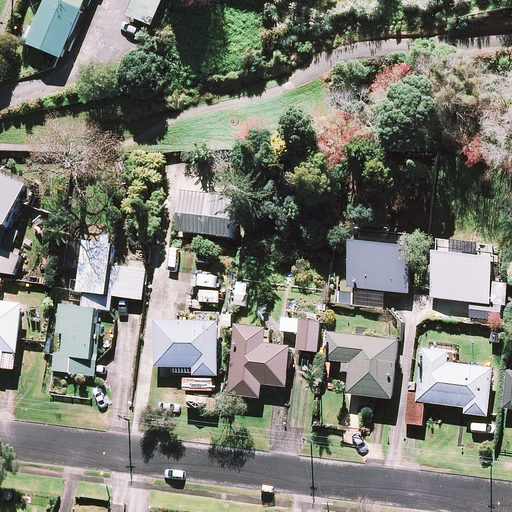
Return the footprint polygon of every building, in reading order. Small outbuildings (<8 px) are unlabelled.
[(45,0),(27,45),(61,59),(86,0),(45,0)] [(163,0),(135,0),(128,17),(152,27),(163,0)] [(0,250),(13,256),(20,241),(7,236),(20,203),(29,207),(37,189),(0,174),(0,250)] [(237,200),(182,194),(178,233),(233,238),(237,200)] [(58,305),(55,334),(65,335),(63,354),(53,353),(51,373),(98,378),(100,361),(112,362),(116,319),(98,317),(99,311),(112,312),(114,298),(144,301),(148,261),(125,259),(124,269),(112,267),(114,247),(111,246),(112,236),(101,235),(100,245),(83,243),(82,253),(73,252),(69,293),(84,294),(83,308),(58,305)] [(445,241),(443,256),(436,255),(432,299),(472,303),(471,319),(501,321),(502,307),(491,306),(495,263),(496,246),(445,241)] [(410,294),(413,249),(360,244),(352,243),(348,289),(410,294)] [(0,368),(16,371),(24,306),(0,303),(0,368)] [(321,323),(283,319),(282,332),(300,334),(299,349),(318,351),(321,323)] [(176,368),(176,375),(193,375),(193,377),(219,377),(220,323),(157,322),(156,367),(176,368)] [(267,330),(236,328),(231,396),(271,400),(272,386),(288,387),(291,346),(266,344),(267,330)] [(401,341),(330,334),(327,362),(344,363),(343,373),(352,373),(349,396),(395,401),(401,341)] [(449,365),(450,354),(424,352),(420,404),(466,408),(466,415),(490,417),(493,369),(449,365)] [(424,426),(425,406),(409,405),(409,425),(424,426)]
